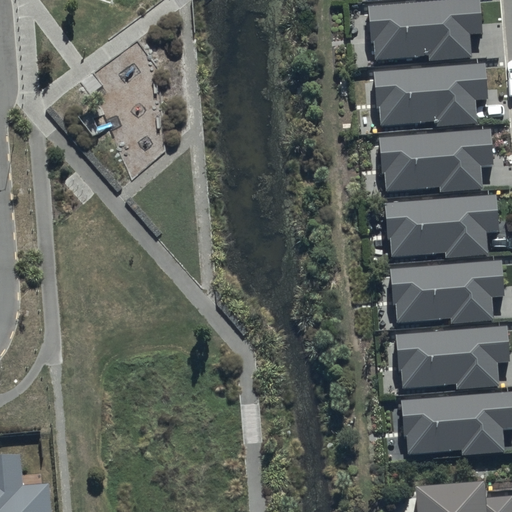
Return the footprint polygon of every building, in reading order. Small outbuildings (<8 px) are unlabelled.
[(481,5),(369,13),(372,49),(376,49),(377,66),(431,62),(431,68),(473,64),(471,41),(484,40),(481,5)] [(486,70),(374,79),(377,115),(381,114),(382,132),(435,128),(436,133),(478,130),(476,106),(488,106),(486,70)] [(491,136),(379,144),(382,180),(385,180),(387,198),(440,194),(441,199),(483,196),(481,172),(493,171),(491,136)] [(497,203),(385,211),(387,247),(391,247),(393,264),(446,260),(447,266),(489,262),(487,239),(499,238),(497,203)] [(502,268),(390,276),(393,312),(397,312),(398,330),(452,326),(452,331),(494,328),(493,304),(505,303),(502,268)] [(508,333),(396,341),(399,378),(403,377),(404,395),(457,391),(458,396),(500,393),(498,369),(510,368),(508,333)] [(511,399),(401,407),(404,444),(408,443),(409,461),(463,457),(463,462),(505,459),(504,435),(511,434),(511,399)] [(0,511),(52,511),(51,489),(26,491),(23,459),(0,460),(0,511)] [(484,498),(417,503),(418,511),(511,511),(511,504),(484,506),(484,498)]
